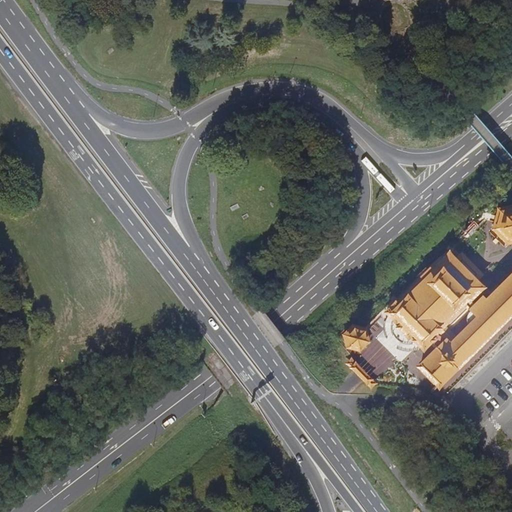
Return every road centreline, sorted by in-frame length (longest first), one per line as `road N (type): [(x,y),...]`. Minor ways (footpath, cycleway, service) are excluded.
road 1 (primary): [(0,51),(262,389)]
road 2 (secondary): [(40,511),(298,302)]
road 3 (primary): [(376,511),(183,254)]
road 4 (track): [(349,1),(511,168)]
road 5 (primary): [(183,254),(78,117)]
road 6 (primary): [(357,152),(364,182),(357,224),(298,302)]
road 7 (primary): [(511,103),(437,160),(406,161),(372,143)]
road 8 (primary): [(183,254),(180,171),(218,102)]
road 9 (primary): [(262,389),(356,511)]
road 10 (primary): [(218,102),(147,127),(78,117)]
road 11 (secondary): [(298,302),(406,209)]
road 12 (primary): [(262,389),(329,511)]
road 13 (primary): [(78,117),(0,6)]
